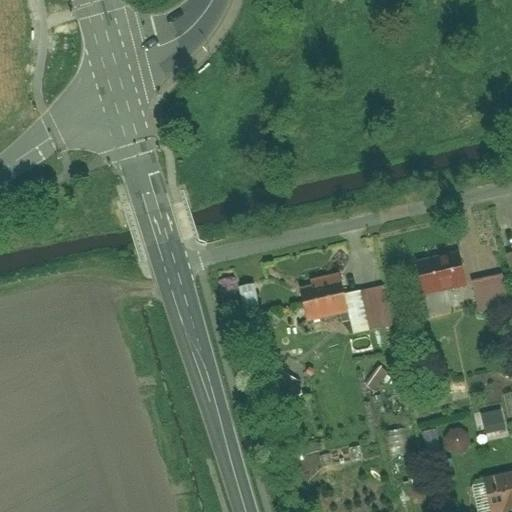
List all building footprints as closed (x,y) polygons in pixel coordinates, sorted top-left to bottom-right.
[(455,256),(414,267),(422,299),(463,287),(455,256)] [(500,275),(469,283),(477,312),(508,304),(500,275)] [(336,276),(299,286),(308,323),(346,313),(336,276)] [(246,289),(250,317),(265,315),(261,287),(246,289)] [(390,326),(381,287),(343,296),(352,335),(390,326)] [(281,377),(280,400),(305,401),(306,378),(281,377)] [(511,420),(511,393),(501,396),(507,421),(511,420)] [(389,433),(394,486),(413,484),(409,431),(389,433)] [(464,432),(448,441),(457,458),(473,448),(464,432)] [(511,473),(483,480),(490,511),(504,511),(511,510),(511,473)]
